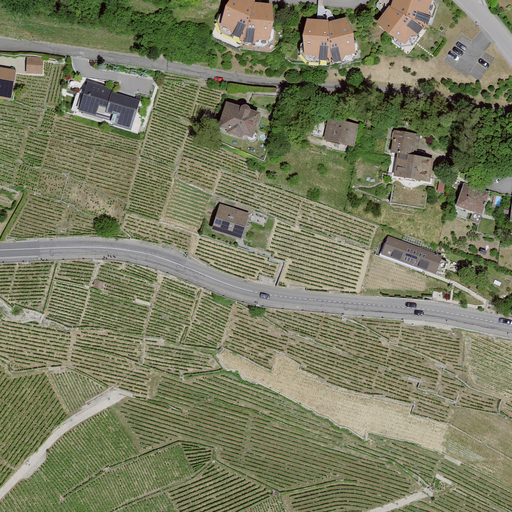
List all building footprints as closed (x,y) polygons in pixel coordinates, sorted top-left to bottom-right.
[(255,7),(237,0),(230,0),(214,42),(242,53),(246,44),(258,49),(272,14),(255,7)] [(398,49),(415,27),(425,4),(415,0),(386,0),(385,3),(367,25),(398,49)] [(337,17),(318,22),(296,19),(289,61),(326,65),(326,61),(346,57),(337,17)] [(43,59),(28,59),(27,73),(42,74),(43,59)] [(14,72),(0,69),(0,95),(10,97),(14,72)] [(140,101),(90,86),(83,110),(112,119),(111,123),(131,129),(140,101)] [(261,113),(227,102),(218,128),(253,139),(261,113)] [(358,124),(330,119),(326,137),(354,143),(358,124)] [(419,136),(396,132),(392,151),(400,152),(396,174),(429,180),(432,159),(415,156),(419,136)] [(465,186),(459,205),(481,213),(488,194),(465,186)] [(249,214),(221,206),(214,229),(242,238),(249,214)] [(388,237),(381,256),(435,276),(442,257),(388,237)] [(103,283),(95,280),(94,286),(102,288),(103,283)]
